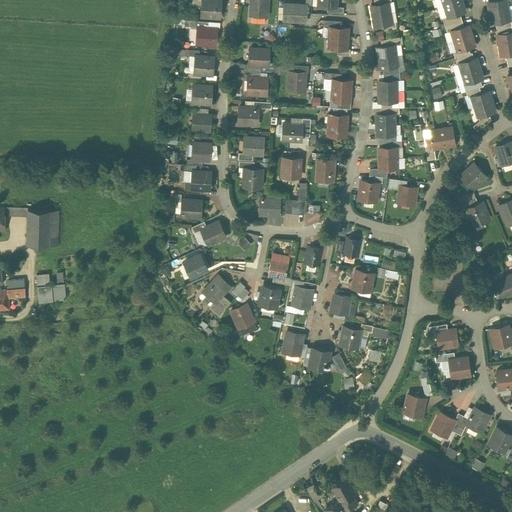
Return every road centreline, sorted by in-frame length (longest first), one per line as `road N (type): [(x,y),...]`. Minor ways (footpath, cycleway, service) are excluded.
road 1 (residential): [(318,228),(260,229),(228,207),(222,90),(234,0)]
road 2 (residential): [(357,0),(365,103),(339,212)]
road 3 (residential): [(359,428),(511,505)]
road 4 (residential): [(417,233),(451,164),(511,116)]
road 5 (residential): [(239,511),(359,428)]
road 6 (residential): [(359,428),(401,349),(411,309)]
